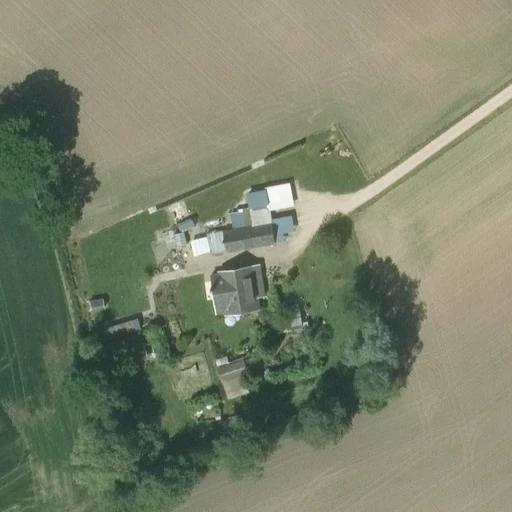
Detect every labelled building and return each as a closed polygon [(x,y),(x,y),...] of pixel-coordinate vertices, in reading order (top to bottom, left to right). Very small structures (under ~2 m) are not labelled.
[(238,213),(230,214),(232,229),(223,230),(223,231),(207,234),(209,254),(226,252),(226,253),(274,245),(269,208),(268,204),(248,207),(248,208),(238,210),(238,213)] [(218,275),(210,276),(214,302),(236,299),(234,287),(241,286),(241,281),(260,278),(259,268),(253,268),(253,267),(218,272),(218,275)] [(257,296),(263,295),(260,278),(241,281),(241,286),(234,287),(236,299),(214,302),(216,314),(224,313),(224,315),(259,310),(257,296)] [(87,302),(89,312),(104,309),(102,299),(87,302)] [(289,335),(303,332),(300,317),(286,320),(289,335)] [(98,349),(103,366),(123,360),(123,361),(147,352),(140,332),(116,340),(117,342),(98,349)] [(248,373),(244,361),(217,369),(221,382),(248,373)]
